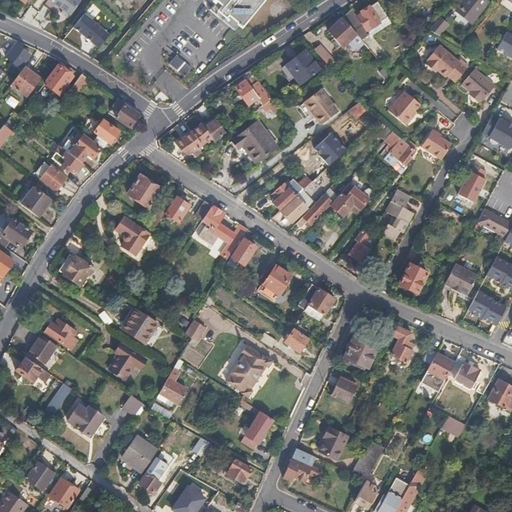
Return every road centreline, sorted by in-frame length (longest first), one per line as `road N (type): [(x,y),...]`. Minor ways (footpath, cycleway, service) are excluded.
road 1 (residential): [(358,289),(140,143)]
road 2 (tertiary): [(140,143),(96,184),(48,249),(0,341)]
road 3 (residential): [(358,289),(268,491)]
road 4 (tertiary): [(343,0),(214,81),(162,124)]
road 5 (residential): [(464,128),(470,136),(379,300)]
road 6 (residential): [(162,124),(98,73),(0,23)]
road 7 (residential): [(145,511),(0,412)]
road 8 (residential): [(511,359),(379,300)]
